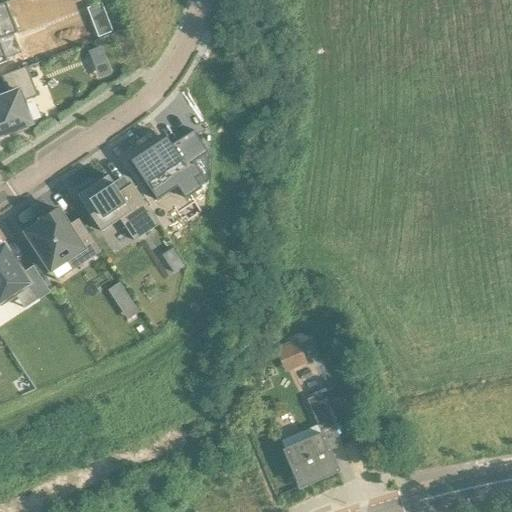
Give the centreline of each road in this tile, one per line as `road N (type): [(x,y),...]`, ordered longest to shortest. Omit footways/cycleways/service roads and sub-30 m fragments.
road 1 (residential): [(0,200),(152,94)]
road 2 (tertiary): [(511,489),(392,511)]
